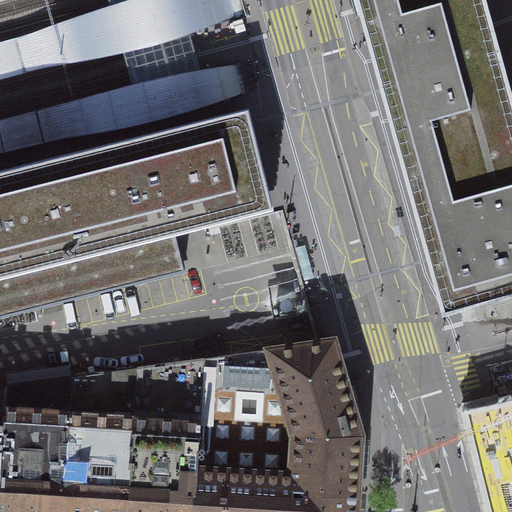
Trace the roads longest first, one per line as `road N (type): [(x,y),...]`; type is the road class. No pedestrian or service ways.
road 1 (secondary): [(406,389),(298,0)]
road 2 (secondary): [(468,511),(439,419),(406,389)]
road 3 (secondary): [(406,389),(434,511)]
road 4 (secondary): [(406,389),(392,511)]
